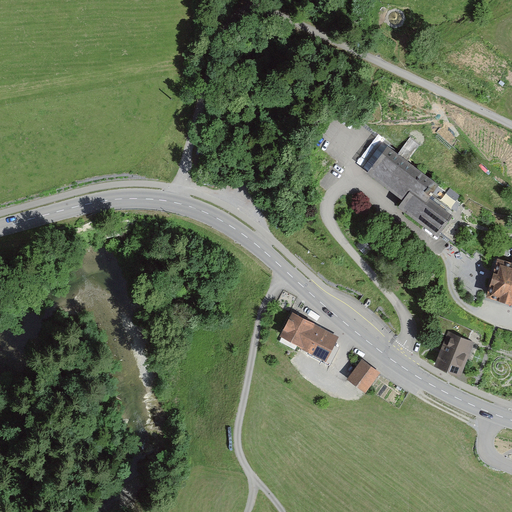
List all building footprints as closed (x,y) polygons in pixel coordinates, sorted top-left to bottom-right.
[(429,180),(429,179),(396,154),(397,152),(388,145),(386,147),(367,172),(403,199),(398,205),(435,234),(438,231),(439,231),(450,240),(470,255),(475,250),(485,257),(494,245),(452,213),(449,215),(431,201),(433,198),(429,195),(431,193),(430,192),(435,184),(429,180)] [(511,264),(497,260),(487,294),(511,301),(511,264)] [(373,312),(377,306),(369,300),(365,305),(373,312)] [(310,324),(291,314),(281,334),(300,344),(323,356),(332,339),(309,326),(310,324)] [(435,364),(457,373),(470,341),(448,332),(435,364)] [(364,389),(376,373),(360,361),(348,377),(364,389)]
